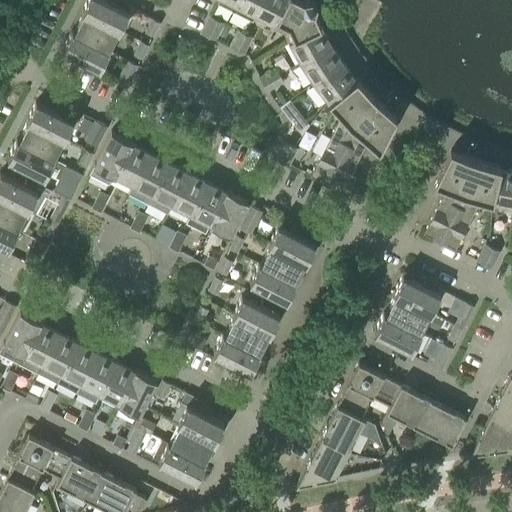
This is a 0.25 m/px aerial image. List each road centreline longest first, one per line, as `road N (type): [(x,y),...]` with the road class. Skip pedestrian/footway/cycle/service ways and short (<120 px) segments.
road 1 (residential): [(402,244),(339,226),(5,60)]
road 2 (residential): [(245,414),(203,498),(18,406),(0,424)]
road 3 (residential): [(245,414),(0,284)]
road 4 (residential): [(302,444),(402,244)]
road 5 (residential): [(366,342),(458,391),(480,388),(511,323)]
road 6 (residential): [(511,298),(402,244)]
